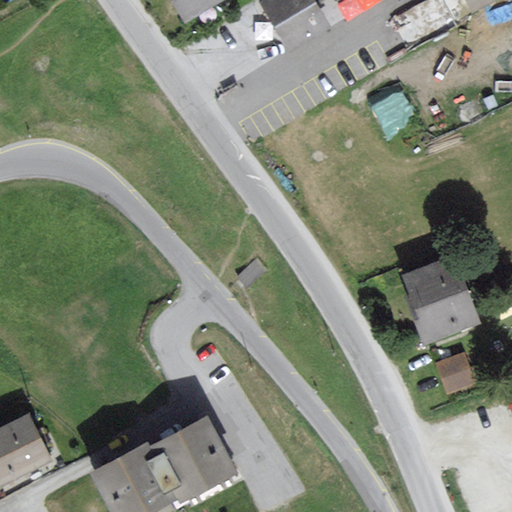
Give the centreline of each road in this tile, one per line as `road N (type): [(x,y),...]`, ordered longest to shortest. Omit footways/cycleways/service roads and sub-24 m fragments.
road 1 (tertiary): [(116,0),(329,291),(374,371),(434,511)]
road 2 (unclassified): [(383,511),(325,423),(109,185),(63,164),(0,167)]
